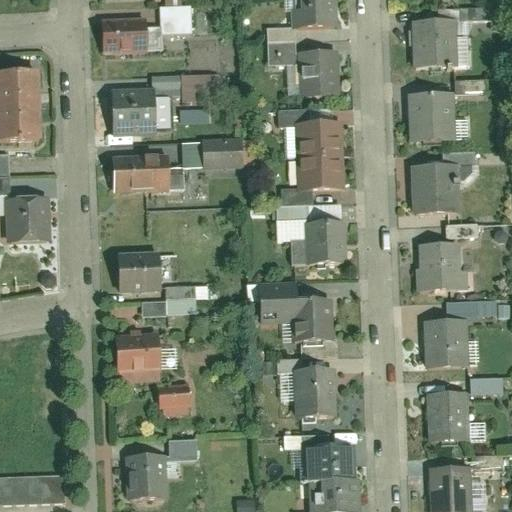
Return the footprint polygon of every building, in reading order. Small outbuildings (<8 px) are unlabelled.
[(291,33),(337,32),(336,1),(290,2),(291,33)] [(101,23),(103,58),(149,56),(147,21),(101,23)] [(412,24),(413,72),(457,71),(456,23),(412,24)] [(300,102),(340,100),(337,53),(296,56),(295,44),(268,46),(269,69),(297,67),(300,102)] [(0,111),(41,109),(39,74),(0,76),(0,111)] [(216,77),(176,78),(177,103),(217,102),(216,77)] [(109,95),(113,141),(158,137),(154,91),(109,95)] [(408,97),(409,147),(455,147),(454,97),(408,97)] [(0,146),(43,144),(41,109),(0,111),(0,146)] [(344,159),(343,125),(294,127),(295,161),(344,159)] [(241,173),(240,142),(202,143),(203,174),(241,173)] [(112,158),(113,196),(170,194),(168,156),(112,158)] [(345,193),(344,159),(295,161),(296,195),(345,193)] [(413,219),(459,217),(457,170),(411,171),(413,219)] [(51,245),(49,199),(6,201),(8,247),(51,245)] [(346,267),(345,225),(306,226),(307,268),(346,267)] [(473,226),(442,228),(443,241),(474,238),(473,226)] [(460,249),(419,251),(419,273),(416,273),(417,296),(466,294),(465,276),(461,276),(460,249)] [(118,259),(119,298),(162,297),(161,257),(118,259)] [(293,347),(333,345),(331,302),(298,304),(297,286),(261,288),(263,327),(292,325),(293,347)] [(138,304),(139,319),(161,319),(161,303),(138,304)] [(441,305),(442,322),(494,320),(493,303),(441,305)] [(108,308),(108,318),(137,316),(136,306),(108,308)] [(423,324),(425,373),(468,372),(467,323),(423,324)] [(161,338),(117,340),(118,377),(162,375),(161,338)] [(337,421),(334,372),(293,374),(295,423),(337,421)] [(498,381),(467,380),(467,396),(497,396),(498,381)] [(159,412),(191,410),(190,387),(158,388),(159,412)] [(426,398),(428,446),(469,446),(468,397),(426,398)] [(124,462),(125,506),(168,505),(167,466),(199,465),(198,443),(169,444),(169,460),(124,462)] [(316,511),(361,511),(360,483),(354,483),(352,452),(305,454),(307,485),(315,485),(316,511)] [(470,511),(469,472),(429,473),(429,511),(470,511)] [(0,507),(61,506),(60,477),(0,479),(0,507)]
